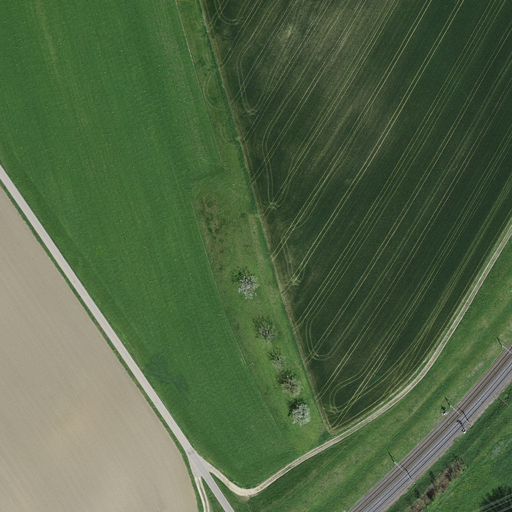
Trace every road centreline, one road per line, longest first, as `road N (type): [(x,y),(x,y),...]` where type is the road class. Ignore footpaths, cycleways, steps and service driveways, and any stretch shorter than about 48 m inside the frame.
road 1 (track): [(207,511),(198,463),(230,488),(253,494),(404,393),(511,229)]
road 2 (unclassified): [(229,511),(0,171)]
